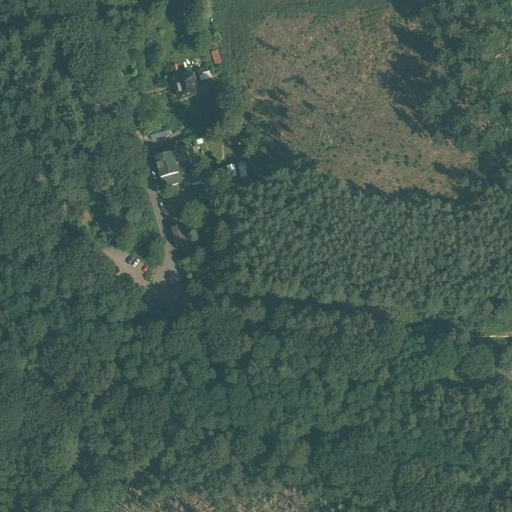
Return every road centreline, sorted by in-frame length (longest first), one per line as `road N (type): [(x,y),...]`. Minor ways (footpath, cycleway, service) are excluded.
road 1 (residential): [(180,282),(196,308),(240,328),(511,378)]
road 2 (unknown): [(234,325),(246,297),(421,325),(511,329)]
road 3 (track): [(146,157),(24,0)]
road 4 (track): [(117,388),(107,443),(67,511)]
road 5 (unknown): [(117,388),(0,330)]
